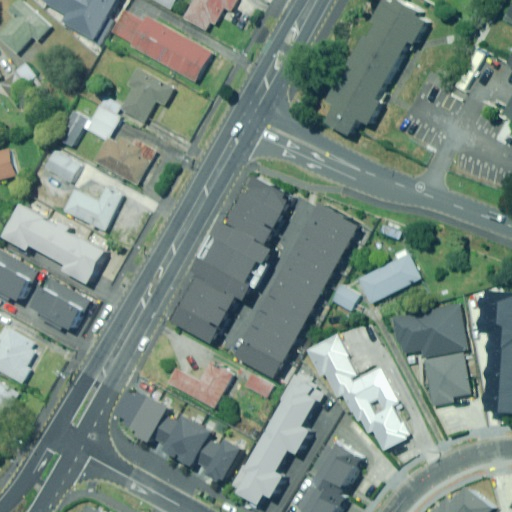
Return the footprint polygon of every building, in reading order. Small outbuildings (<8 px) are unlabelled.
[(53,28),(22,0),(20,0),(11,10),(19,17),(0,37),(0,38),(19,56),(35,38),(40,43),(53,28)] [(123,0),(48,0),(47,2),(71,16),(67,23),(100,42),(123,0)] [(154,0),(174,10),(179,0),(154,0)] [(239,0),(196,0),(186,20),(210,32),(214,23),(219,26),(227,9),(233,12),(239,0)] [(430,16),(398,0),(383,0),(333,101),(342,106),(334,122),(360,134),(368,117),(377,121),(430,16)] [(511,119),(511,0),(501,0),(493,15),(511,26),(511,36),(476,99),(511,119)] [(140,19),(126,11),(113,33),(134,45),(133,47),(198,83),(215,54),(143,14),(140,19)] [(37,77),(29,65),(19,72),(27,84),(37,77)] [(167,107),(169,103),(177,89),(139,67),(129,85),(138,90),(126,111),(147,124),(160,103),(167,107)] [(34,96),(19,76),(2,89),(18,109),(34,96)] [(124,107),(107,98),(89,130),(110,142),(123,118),(119,116),(124,107)] [(92,120),(80,114),(64,142),(76,148),(92,120)] [(125,141),(122,145),(112,139),(98,163),(140,187),(159,153),(146,145),(143,151),(125,141)] [(0,182),(19,178),(12,150),(0,153),(0,182)] [(84,167),(57,152),(48,169),(74,184),(84,167)] [(182,324),(218,345),(245,297),(252,301),(260,287),(253,283),(265,263),(271,266),(279,250),(274,247),(300,201),(264,180),(237,228),(229,223),(220,239),(228,243),(216,264),(209,260),(202,274),(208,278),(182,324)] [(126,196),(111,189),(104,204),(77,191),(67,212),(109,232),(126,196)] [(112,251),(26,204),(8,238),(34,252),(36,247),(72,267),(69,272),(93,286),(112,251)] [(324,215),(286,282),(275,302),(243,359),(246,361),(281,380),(365,229),(328,208),(324,215)] [(41,272),(0,249),(0,288),(24,302),(41,272)] [(423,281),(409,251),(400,255),(402,261),(362,281),(374,305),(423,281)] [(93,301),(56,281),(39,312),(76,331),(93,301)] [(362,296),(343,286),(334,302),(353,312),(362,296)] [(465,353),(470,352),(464,323),(459,324),(455,307),(442,310),(395,320),(402,356),(424,352),(436,408),(457,403),(456,399),(474,395),(465,353)] [(35,343),(11,330),(0,351),(0,370),(26,384),(33,370),(30,368),(38,352),(32,349),(35,343)] [(500,332),(480,330),(479,347),(490,348),(489,364),(503,365),(501,392),(511,392),(511,346),(499,345),(500,332)] [(362,380),(340,336),(309,352),(323,378),(327,376),(339,399),(346,396),(360,423),(364,421),(371,435),(376,432),(386,452),(412,439),(395,406),(401,403),(383,369),(362,380)] [(237,376),(213,362),(202,382),(180,370),(172,384),(218,410),(237,376)] [(319,384),(300,372),(283,401),(289,404),(251,468),(247,466),(234,489),(265,507),(272,496),(278,499),(291,478),(283,473),(296,451),(303,456),(317,433),(308,428),(328,395),(317,388),(319,384)] [(278,386),(255,373),(247,388),(270,400),(278,386)] [(23,395),(0,382),(0,423),(10,405),(15,408),(23,395)] [(204,418),(162,396),(150,418),(176,432),(170,443),(186,452),(204,418)] [(231,437),(210,425),(195,451),(217,463),(231,437)] [(368,460),(341,445),(327,472),(324,470),(316,486),(323,490),(315,504),(307,499),(301,511),(302,511),(344,511),(353,496),(349,494),(368,460)]
